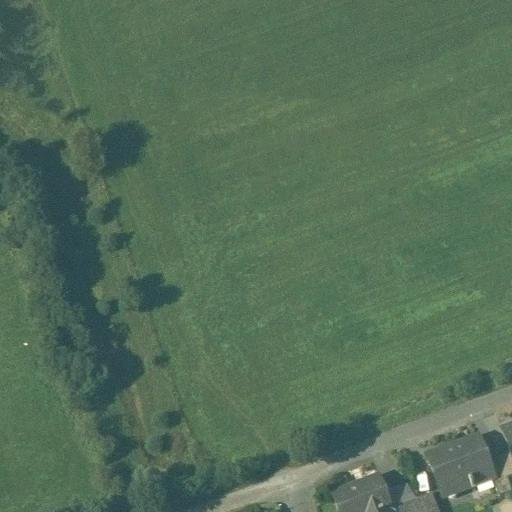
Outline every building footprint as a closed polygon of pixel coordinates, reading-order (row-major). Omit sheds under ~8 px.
[(511,432),(502,436),(510,457),(511,462),(511,432)] [(477,445),(428,464),(435,482),(440,480),(447,499),(490,483),(491,482),(485,466),(477,445)] [(511,462),(510,457),(499,461),(508,485),(511,483),(511,462)] [(511,496),(508,485),(499,461),(485,466),(491,482),(490,483),(497,502),(511,496)] [(389,511),(377,481),(332,498),(337,511),(389,511)] [(420,511),(416,502),(400,508),(401,511),(420,511)]
